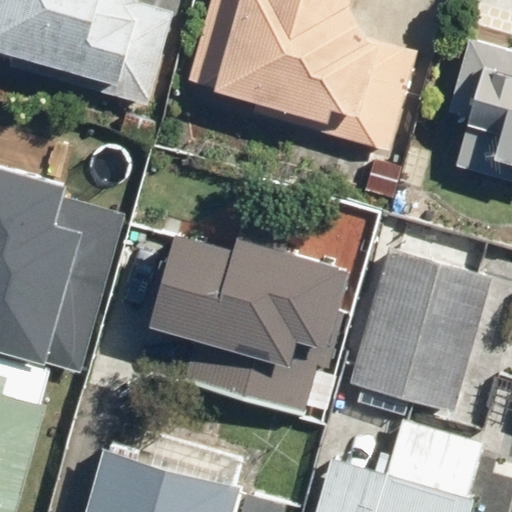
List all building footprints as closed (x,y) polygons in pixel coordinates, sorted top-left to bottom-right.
[(175,7),(152,0),(0,0),(0,54),(14,58),(13,61),(148,100),(175,7)] [(259,94),(255,109),(391,146),(419,43),(371,31),(353,0),(210,0),(190,76),(259,94)] [(511,43),(472,32),(451,106),(471,112),(458,160),(511,175),(511,43)] [(0,344),(82,371),(136,202),(0,158),(0,344)] [(154,312),(202,326),(187,377),(307,413),(353,259),(244,227),(239,243),(181,225),(154,312)] [(350,376),(456,405),(493,271),(388,241),(350,376)] [(18,511),(51,398),(43,395),(51,364),(0,349),(0,511),(18,511)] [(390,469),(332,453),(316,511),(471,511),(476,492),(470,491),(484,437),(404,415),(390,469)] [(245,481),(105,442),(85,511),(299,511),(302,504),(243,488),(245,481)]
